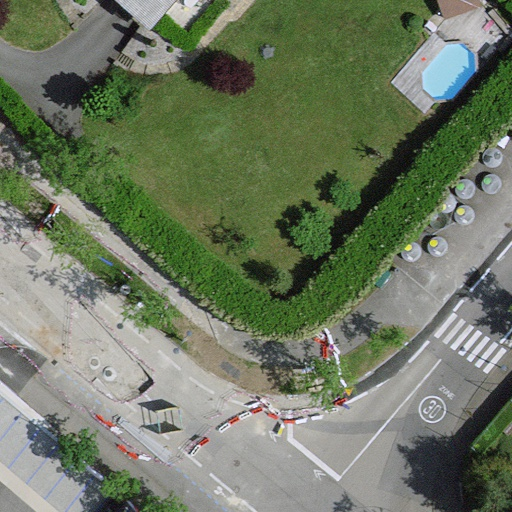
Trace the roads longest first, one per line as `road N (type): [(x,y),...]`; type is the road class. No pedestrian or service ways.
road 1 (tertiary): [(0,254),(301,511)]
road 2 (unclassified): [(323,511),(511,289)]
